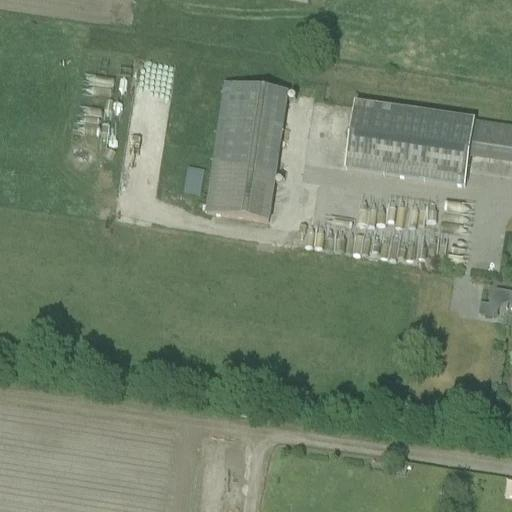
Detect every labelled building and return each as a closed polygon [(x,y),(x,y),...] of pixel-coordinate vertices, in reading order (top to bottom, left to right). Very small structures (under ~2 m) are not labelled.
[(205,218),(270,228),(289,97),(224,88),(205,218)] [(465,193),(475,125),(355,107),(345,176),(465,193)] [(183,195),(199,198),(205,174),(189,171),(183,195)] [(488,309),(481,308),(480,318),(495,320),(497,311),(488,309)] [(437,511),(452,511),(454,497),(439,495),(437,511)]
